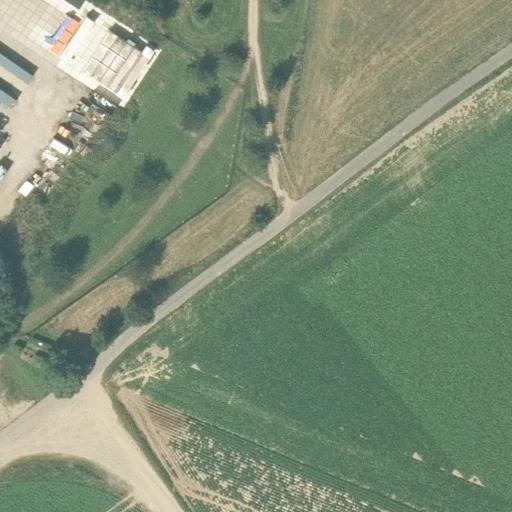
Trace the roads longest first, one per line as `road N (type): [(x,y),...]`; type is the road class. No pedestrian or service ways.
road 1 (residential): [(511,51),(0,443)]
road 2 (track): [(292,213),(274,188),(253,0)]
road 3 (track): [(170,511),(76,383)]
